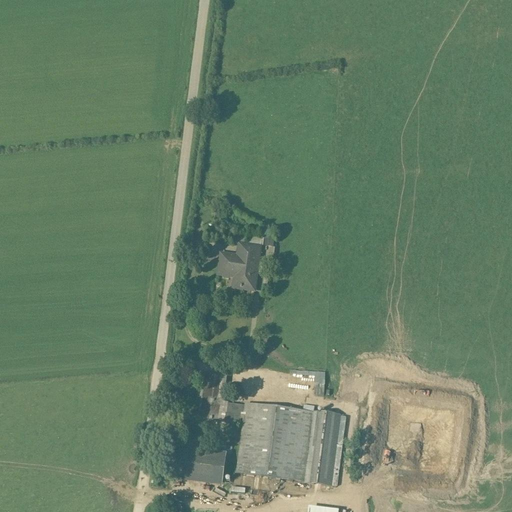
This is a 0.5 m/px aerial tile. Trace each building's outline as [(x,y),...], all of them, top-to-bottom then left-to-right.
[(259,249),(246,247),(244,259),(244,260),(255,262),(258,262),(259,249)] [(244,259),(221,256),(219,276),(242,279),(240,290),(254,292),(256,274),(254,274),(255,262),(244,260),(244,259)] [(289,386),(325,385),(324,371),(289,372),(289,386)] [(226,377),(205,375),(203,393),(201,392),(200,398),(202,398),(200,419),(210,421),(210,423),(212,423),(212,421),(213,421),(213,419),(211,418),(212,415),(225,416),(225,422),(240,424),(241,417),(244,417),(246,407),(227,404),(228,404),(222,403),(226,377)] [(340,415),(246,405),(246,407),(244,417),(237,475),(305,483),(331,487),(340,415)] [(227,455),(179,449),(176,474),(223,480),(227,455)]
